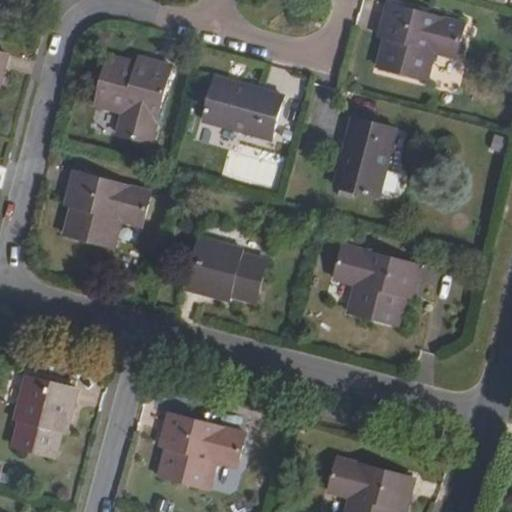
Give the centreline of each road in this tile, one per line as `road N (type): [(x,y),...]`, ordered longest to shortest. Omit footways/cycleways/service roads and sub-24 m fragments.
road 1 (residential): [(147,327),(487,422)]
road 2 (residential): [(76,13),(59,39),(0,278)]
road 3 (residential): [(100,511),(147,327)]
road 4 (residential): [(214,27),(304,52),(323,49),(336,37),(348,0)]
road 5 (residential): [(0,285),(147,327)]
road 6 (residential): [(214,27),(110,2),(76,13)]
